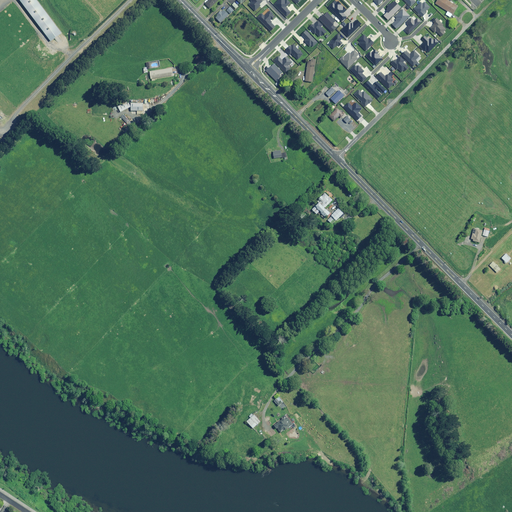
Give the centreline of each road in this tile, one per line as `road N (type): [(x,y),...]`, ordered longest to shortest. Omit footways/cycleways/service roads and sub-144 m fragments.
road 1 (tertiary): [(511,334),(335,156)]
road 2 (track): [(393,100),(494,0)]
road 3 (tertiary): [(335,156),(248,67)]
